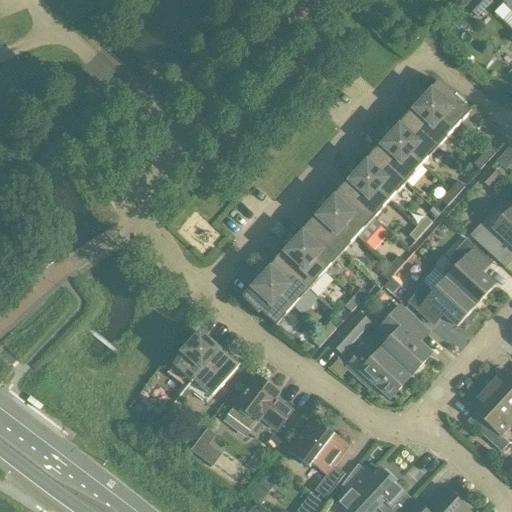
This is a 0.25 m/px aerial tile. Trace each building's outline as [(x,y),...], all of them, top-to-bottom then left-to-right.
[(449,0),(445,0),(441,5),(445,9),(452,2),(449,0)] [(471,0),(480,8),(488,0),(471,0)] [(422,103),(454,132),(471,113),(439,84),(422,103)] [(454,132),(422,103),(406,121),(438,150),(454,132)] [(406,121),(390,138),(422,167),(438,150),(406,121)] [(422,167),(390,138),(374,156),(406,185),(422,167)] [(482,157),(488,163),(497,153),(491,147),(482,157)] [(374,156),(358,174),(390,203),(406,185),(374,156)] [(488,163),(482,157),(474,166),(480,172),(488,163)] [(489,189),(500,177),(491,169),(480,181),(489,189)] [(358,174),(342,192),(374,221),(374,220),(390,203),(358,174)] [(450,192),(456,198),(465,189),(458,183),(450,192)] [(374,221),(342,192),(326,210),(357,238),(357,239),(365,246),(382,227),(374,220),(374,221)] [(456,198),(450,192),(441,201),(448,207),(456,198)] [(511,248),(511,210),(503,202),(470,238),(490,256),(504,241),(511,248)] [(357,238),(326,210),(309,227),(341,256),(357,239),(357,238)] [(426,219),(417,228),(424,234),(432,224),(426,219)] [(309,227),(293,245),(325,274),(341,256),(309,227)] [(424,234),(417,228),(409,237),(415,243),(424,234)] [(446,281),(476,308),(495,288),(478,272),(489,261),(467,240),(449,259),(458,268),(446,281)] [(325,274),(293,245),(277,263),(309,292),(325,274)] [(398,258),(389,267),(396,273),(405,264),(398,258)] [(277,263),(261,281),(293,310),(309,292),(277,263)] [(396,273),(389,267),(381,276),(388,282),(396,273)] [(425,282),(425,285),(407,304),(430,325),(440,313),(457,328),(476,308),(446,281),(435,271),(425,282)] [(293,310),(261,281),(244,299),(276,328),(293,310)] [(361,289),(353,299),(359,305),(368,295),(361,289)] [(359,305),(353,299),(345,308),(351,314),(359,305)] [(381,351),(412,379),(411,378),(431,357),(414,341),(423,330),(399,308),(388,321),(391,324),(382,334),(391,341),(382,351),(381,351)] [(351,324),(362,333),(370,325),(359,315),(351,324)] [(362,333),(351,324),(331,346),(342,356),(362,333)] [(329,325),(320,335),(327,341),(336,331),(329,325)] [(327,341),(320,335),(312,344),(319,350),(327,341)] [(186,390),(219,353),(200,336),(181,356),(183,357),(166,375),(186,390)] [(364,350),(348,368),(347,369),(364,384),(368,380),(390,401),(410,379),(411,380),(412,379),(381,351),(380,352),(381,352),(374,360),(364,350)] [(219,353),(186,390),(206,405),(238,370),(219,353)] [(487,391),(511,413),(511,379),(504,373),(487,391)] [(256,378),(235,407),(228,416),(250,433),(260,419),(278,433),(292,413),(274,400),(278,395),(256,378)] [(511,424),(511,413),(487,391),(470,409),(491,428),(483,437),(501,454),(509,445),(500,437),(511,424)] [(326,502),(341,481),(345,476),(334,468),(349,448),(333,436),(331,440),(311,425),(288,455),(309,470),(312,467),(326,478),(314,493),(326,502)] [(267,445),(276,452),(283,442),(274,436),(267,445)] [(200,441),(190,455),(210,470),(221,457),(200,441)] [(359,465),(340,489),(344,493),(364,471),(359,465)] [(366,470),(334,504),(343,511),(374,511),(384,502),(391,510),(405,495),(395,485),(398,482),(386,471),(383,474),(381,472),(375,478),(366,470)] [(273,489),(263,481),(257,489),(267,497),(273,489)] [(469,511),(445,490),(426,511),(415,501),(404,511),(469,511)] [(317,511),(323,505),(311,496),(299,511),(317,511)]
